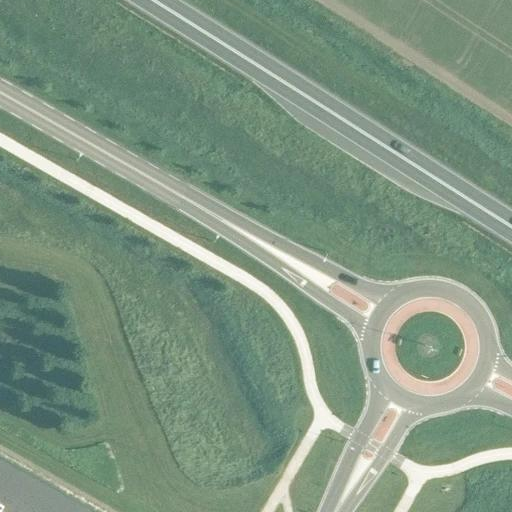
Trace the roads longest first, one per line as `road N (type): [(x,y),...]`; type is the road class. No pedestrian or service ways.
road 1 (trunk): [(511,226),(147,0)]
road 2 (secondary): [(299,268),(0,95)]
road 3 (secondary): [(487,360),(483,324),(458,297),(422,290),(389,305)]
